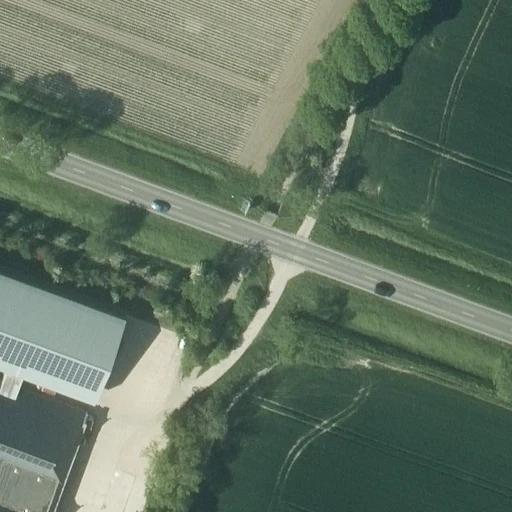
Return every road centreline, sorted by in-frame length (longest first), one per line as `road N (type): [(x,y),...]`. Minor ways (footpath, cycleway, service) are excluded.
road 1 (primary): [(511,328),(0,139)]
road 2 (track): [(355,46),(177,398)]
